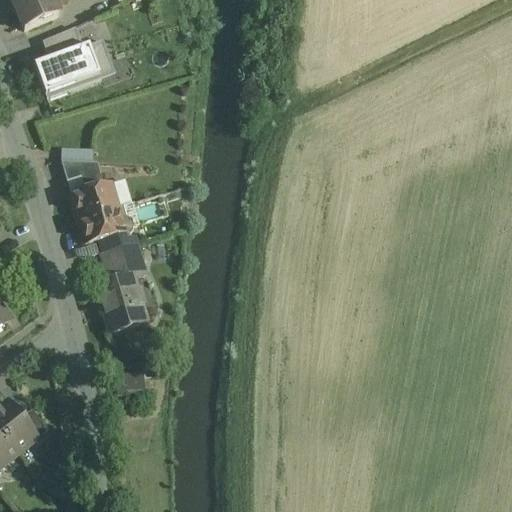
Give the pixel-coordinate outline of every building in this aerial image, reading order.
[(49,0),(10,0),(24,33),(58,19),(49,0)] [(43,46),(49,64),(83,52),(76,31),(43,46)] [(51,70),(36,75),(46,104),(102,84),(96,66),(109,62),(103,45),(83,52),(49,64),(51,70)] [(97,168),(61,166),(66,185),(81,181),(85,196),(105,190),(97,168)] [(85,196),(71,201),(77,223),(118,211),(111,189),(105,190),(85,196)] [(118,211),(77,223),(85,249),(125,237),(128,236),(131,231),(129,225),(124,222),(121,223),(118,211)] [(125,237),(97,245),(101,258),(129,250),(125,237)] [(101,258),(101,259),(107,278),(141,268),(136,248),(129,250),(101,258)] [(145,327),(131,282),(97,292),(110,337),(145,327)] [(0,333),(9,327),(0,314),(0,333)] [(143,375),(115,379),(117,399),(145,395),(143,375)] [(21,423),(8,406),(0,412),(0,435),(18,458),(37,443),(21,423)] [(47,435),(32,415),(21,423),(37,443),(47,435)] [(0,472),(18,458),(0,435),(0,472)]
